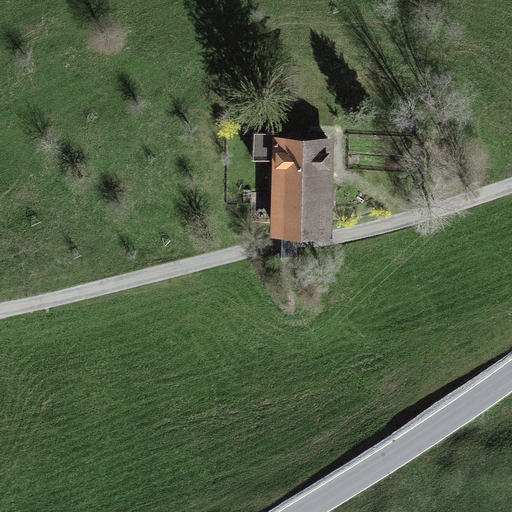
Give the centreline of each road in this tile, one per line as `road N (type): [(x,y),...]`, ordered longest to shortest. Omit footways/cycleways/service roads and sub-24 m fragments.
road 1 (unclassified): [(0,311),(358,232),(511,182)]
road 2 (unclassified): [(301,511),(511,378)]
